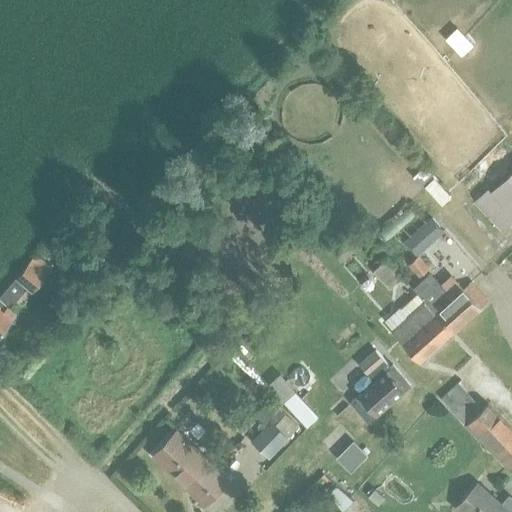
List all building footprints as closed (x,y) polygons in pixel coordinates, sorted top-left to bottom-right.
[(508,227),(511,223),(511,170),(482,198),(508,227)] [(430,181),(446,201),(457,193),(440,173),(430,181)] [(437,210),(407,234),(421,250),(450,226),(437,210)] [(458,258),(462,269),(470,266),(462,243),(453,246),(449,234),(427,243),(436,267),(458,258)] [(37,289),(58,267),(40,250),(19,272),(37,289)] [(423,274),(436,264),(424,250),(411,261),(423,274)] [(13,276),(1,297),(19,308),(31,286),(13,276)] [(460,281),(395,342),(418,367),(483,306),(460,281)] [(0,334),(13,319),(0,308),(0,334)] [(383,362),(347,402),(372,424),(407,384),(383,362)] [(511,425),(459,376),(437,400),(511,470),(511,425)] [(289,397),(312,423),(324,413),(301,387),(289,397)] [(263,417),(269,422),(256,435),(277,455),(307,423),(281,398),(263,417)] [(151,450),(203,505),(230,480),(179,425),(151,450)] [(359,434),(341,449),(354,465),(372,450),(359,434)] [(511,511),(511,506),(481,475),(451,504),(458,511),(511,511)] [(339,481),(329,491),(344,507),(355,498),(339,481)] [(395,482),(390,489),(404,500),(409,493),(395,482)]
